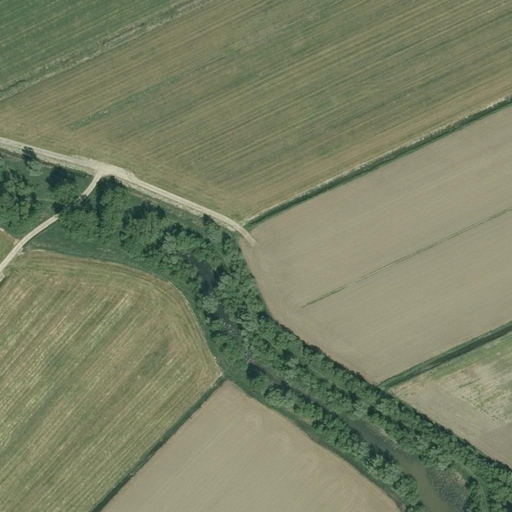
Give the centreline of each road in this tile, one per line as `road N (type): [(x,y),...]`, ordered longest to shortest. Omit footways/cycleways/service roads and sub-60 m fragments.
road 1 (track): [(0,140),(125,177),(238,227),(254,243)]
road 2 (track): [(0,268),(23,240),(75,204),(101,169)]
